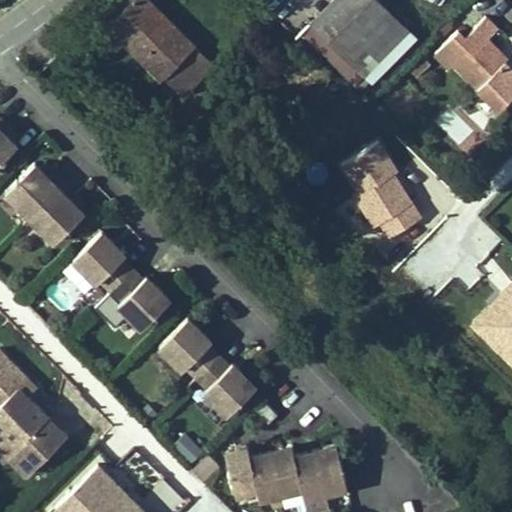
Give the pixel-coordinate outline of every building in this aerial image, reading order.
[(116,0),(108,8),(169,72),(177,64),(204,39),(166,0),(116,0)] [(380,0),(324,0),(313,12),(369,67),(408,28),(380,0)] [(450,61),(459,52),(503,97),(511,87),(511,49),(493,30),(504,19),(489,3),(465,27),(456,18),(432,41),(450,61)] [(223,60),(204,39),(177,64),(196,84),(223,60)] [(0,158),(23,136),(18,130),(10,123),(15,118),(3,105),(0,108),(0,158)] [(22,125),(15,118),(10,123),(18,130),(22,125)] [(351,154),(364,134),(354,127),(340,147),(351,154)] [(337,162),(383,237),(425,212),(379,137),(337,162)] [(36,208),(70,174),(59,163),(54,168),(46,160),(40,154),(11,183),(36,208)] [(59,163),(51,155),(46,160),(54,168),(59,163)] [(60,233),(89,204),(84,198),(76,191),(81,186),(70,174),(36,208),(60,233)] [(89,194),(81,186),(76,191),(84,198),(89,194)] [(138,260),(127,249),(131,246),(107,222),(79,250),(102,274),(106,271),(116,281),(138,260)] [(147,320),(176,291),(152,267),(148,271),(138,260),(116,281),(127,292),(123,296),(147,320)] [(224,348),(213,337),(217,334),(193,310),(165,338),(188,362),(192,358),(202,369),(224,348)] [(37,385),(27,376),(36,366),(5,337),(0,342),(0,394),(4,398),(0,401),(0,408),(26,434),(18,443),(39,463),(77,423),(37,385)] [(233,407),(261,379),(238,355),(234,359),(224,348),(202,369),(213,380),(209,383),(233,407)] [(45,375),(36,366),(27,376),(37,385),(45,375)] [(26,434),(0,408),(0,433),(14,447),(18,443),(26,434)] [(116,459),(132,444),(116,426),(99,441),(116,459)] [(186,431),(176,440),(192,459),(203,450),(186,431)] [(263,481),(255,449),(253,439),(231,444),(241,487),(263,481)] [(310,490),(299,449),(300,449),(298,439),(276,444),(289,497),(310,492),(309,490),(310,490)] [(355,492),(342,439),(321,444),(334,497),(355,492)] [(289,497),(276,444),(255,449),(263,481),(265,491),(268,502),(289,497)] [(334,497),(321,444),(300,449),(299,449),(310,490),(309,490),(310,492),(312,502),(334,497)] [(193,467),(205,478),(219,462),(206,451),(193,467)] [(152,511),(98,458),(44,511),(152,511)]
